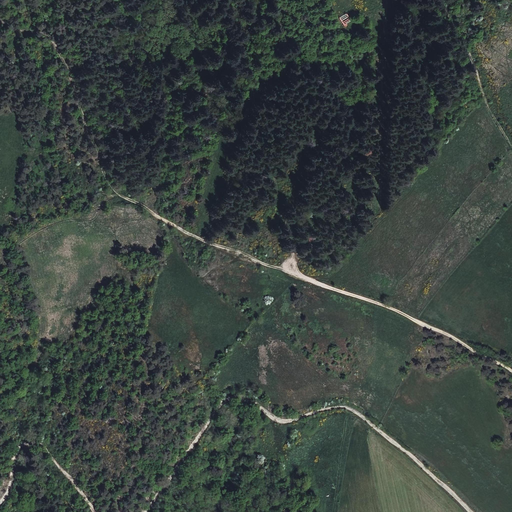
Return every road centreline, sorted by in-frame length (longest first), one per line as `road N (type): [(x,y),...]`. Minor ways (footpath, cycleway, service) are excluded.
road 1 (track): [(152,511),(201,427),(236,394),(283,419),(320,405),(359,409),(470,511)]
road 2 (track): [(0,502),(14,484),(13,445),(29,434),(51,447),(98,511)]
